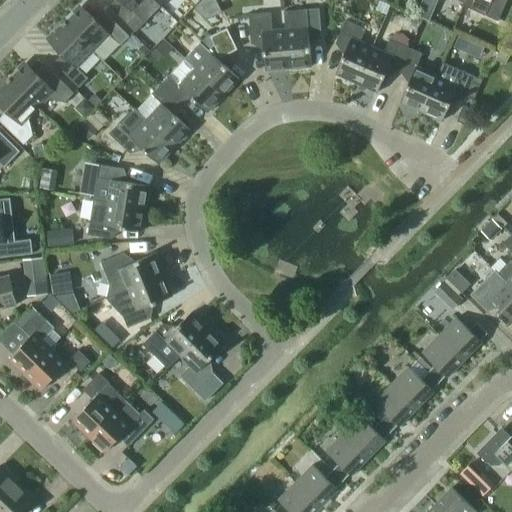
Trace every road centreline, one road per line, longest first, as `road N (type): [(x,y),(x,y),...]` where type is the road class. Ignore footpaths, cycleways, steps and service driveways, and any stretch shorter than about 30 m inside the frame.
road 1 (residential): [(117,511),(281,352),(214,282),(195,237),(196,197),(254,126),(286,112),(323,111),(384,134),(443,180)]
road 2 (residential): [(373,511),(511,380)]
road 3 (residential): [(111,511),(0,403)]
